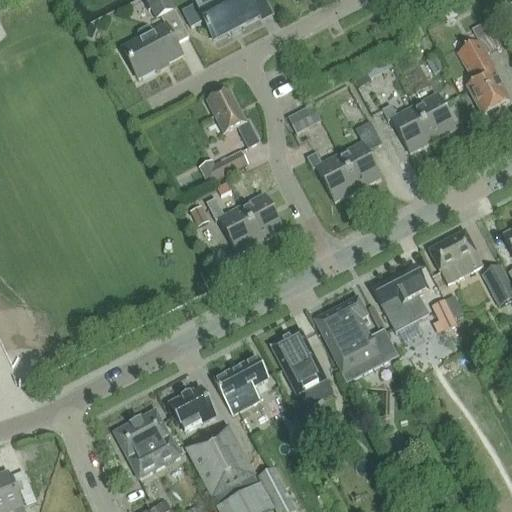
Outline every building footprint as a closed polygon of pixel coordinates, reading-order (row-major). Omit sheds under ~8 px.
[(176,48),(189,40),(174,12),(175,12),(168,0),(146,0),(145,1),(156,22),(161,20),(165,29),(154,35),(152,31),(147,30),(139,35),(137,40),(139,43),(123,52),(138,83),(182,59),(176,48)] [(249,1),(251,0),(207,0),(194,7),(195,8),(181,15),(191,33),(204,26),(213,43),(259,19),(249,1)] [(505,36),(511,32),(511,12),(507,4),(493,10),(505,36)] [(500,50),(486,26),(473,33),(480,46),(458,58),(474,86),(468,90),(484,119),(510,104),(498,84),(501,83),(487,57),(500,50)] [(90,28),(85,39),(92,42),(97,31),(90,28)] [(391,59),(367,67),(370,78),(395,70),(391,59)] [(426,65),(434,79),(444,73),(436,59),(426,65)] [(365,73),(353,79),(360,91),(371,85),(370,84),(365,73)] [(248,153),(260,147),(248,124),(245,126),(228,93),(207,105),(224,138),(237,131),(248,153)] [(437,99),(415,111),(433,146),(456,134),(446,115),(437,99)] [(288,121),(297,138),(322,125),(313,108),(288,121)] [(398,120),(392,109),(382,114),(388,125),(392,123),(408,157),(433,146),(415,111),(398,120)] [(355,134),(367,157),(382,149),(370,126),(355,134)] [(362,148),(340,160),(358,195),(381,183),(367,157),(362,148)] [(250,169),(242,155),(242,154),(215,167),(213,163),(200,170),(209,189),(250,169)] [(322,169),(316,157),(307,162),(313,173),(316,172),(335,207),(358,195),(340,160),(322,169)] [(253,191),(274,181),(266,165),(245,176),(253,191)] [(217,191),(221,200),(231,195),(227,187),(217,191)] [(265,199),(242,211),(261,246),(284,234),(265,199)] [(220,223),(238,258),(261,246),(242,211),(225,220),(216,202),(206,206),(210,214),(216,225),(220,223)] [(190,214),(199,230),(211,224),(202,208),(190,214)] [(511,234),(503,239),(511,256),(511,234)] [(429,254),(440,276),(447,289),(484,270),(481,264),(466,235),(429,254)] [(381,309),(388,322),(396,337),(429,319),(418,300),(428,295),(416,269),(394,281),(373,292),(382,309),(381,309)] [(511,291),(502,273),(501,269),(482,279),(499,311),(511,304),(511,291)] [(328,350),(329,350),(344,380),(350,377),(352,382),(397,359),(385,335),(371,342),(361,324),(368,320),(358,302),(315,325),(328,350)] [(433,311),(446,335),(458,329),(445,304),(433,311)] [(14,347),(32,339),(19,310),(1,318),(14,347)] [(298,399),(316,390),(327,384),(302,335),(272,351),(298,399)] [(269,383),(257,361),(214,384),(232,419),(254,408),(261,404),(254,391),(269,383)] [(216,421),(200,392),(170,407),(186,437),(216,421)] [(115,437),(133,471),(139,483),(181,461),(156,415),(115,437)] [(307,439),(299,425),(294,415),(282,421),(294,446),(296,445),(307,439)] [(271,511),(260,490),(253,476),(239,449),(230,433),(217,440),(216,438),(187,453),(197,474),(211,499),(217,511),(271,511)] [(387,440),(377,445),(382,455),(392,450),(387,440)] [(258,481),(274,511),(296,511),(275,471),(258,481)] [(0,511),(25,511),(24,508),(35,504),(23,475),(10,480),(8,474),(0,476),(0,511)]
